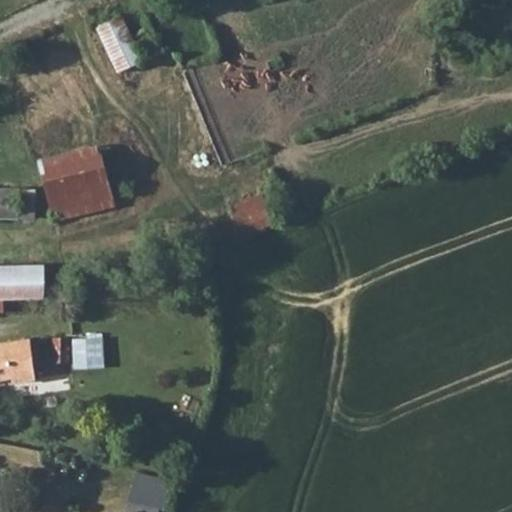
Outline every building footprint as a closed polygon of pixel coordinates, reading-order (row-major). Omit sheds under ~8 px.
[(150,63),(144,44),(136,48),(124,19),(103,28),(123,76),(150,63)] [(105,143),(42,157),(57,222),(120,207),(105,143)] [(0,217),(37,219),(39,192),(0,189),(0,217)] [(235,201),(244,234),(278,225),(269,192),(235,201)] [(50,269),(0,268),(0,301),(49,302),(50,269)] [(76,336),(76,366),(108,367),(109,336),(76,336)] [(35,339),(0,344),(0,379),(17,377),(18,384),(41,382),(35,339)] [(128,511),(164,511),(174,478),(139,469),(128,511)]
